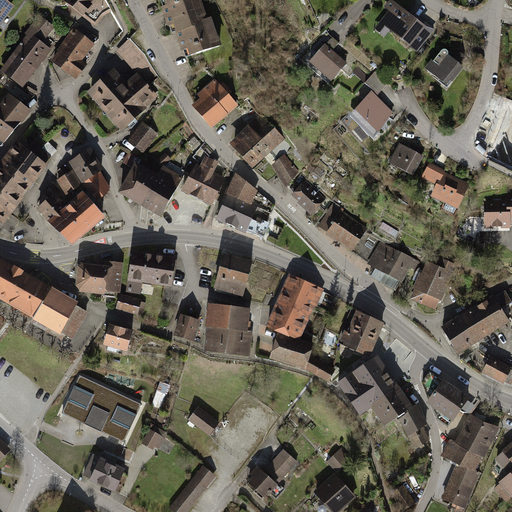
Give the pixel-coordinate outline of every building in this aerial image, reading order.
[(0,0),(0,27),(15,8),(2,0),(0,0)] [(67,0),(83,13),(86,10),(98,20),(103,13),(110,9),(105,0),(67,0)] [(205,0),(164,0),(189,58),(224,43),(205,0)] [(396,2),(379,21),(416,53),(433,34),(396,2)] [(29,41),(4,72),(25,89),(53,54),(44,46),(57,30),(42,18),(25,38),(29,41)] [(64,58),(57,67),(75,82),(91,62),(86,58),(99,42),(80,27),(58,53),(64,58)] [(325,45),(310,63),(332,82),(348,63),(325,45)] [(446,46),(428,66),(451,85),(468,65),(446,46)] [(116,62),(87,89),(119,123),(158,87),(139,66),(129,76),(116,62)] [(214,78),(196,93),(202,100),(196,105),(215,126),(238,105),(214,78)] [(390,112),(369,91),(348,114),(372,140),(390,112)] [(10,96),(0,107),(0,143),(1,145),(28,112),(10,96)] [(511,113),(507,111),(496,133),(511,140),(511,113)] [(262,119),(234,143),(255,168),(283,145),(262,119)] [(141,121),(126,137),(143,153),(158,136),(141,121)] [(427,153),(408,140),(396,159),(415,171),(427,153)] [(29,141),(0,176),(0,225),(3,228),(56,162),(29,141)] [(70,172),(58,182),(66,192),(82,180),(92,194),(109,180),(87,150),(65,166),(70,172)] [(287,156),(274,168),(288,185),(302,173),(287,156)] [(196,165),(184,190),(212,204),(223,183),(210,177),(217,163),(206,158),(201,168),(196,165)] [(458,169),(439,158),(430,173),(444,182),(438,192),(463,207),(474,188),(454,176),(458,169)] [(157,177),(136,165),(120,193),(161,216),(186,172),(170,163),(163,167),(157,177)] [(256,189),(237,175),(218,219),(247,232),(264,236),(270,223),(257,218),(256,221),(252,220),(256,208),(260,210),(262,206),(251,201),(256,189)] [(308,182),(294,197),(313,214),(327,200),(308,182)] [(62,189),(40,206),(65,239),(100,213),(87,195),(74,205),(62,189)] [(482,228),(506,227),(506,224),(506,200),(482,201),(482,228)] [(340,211),(324,232),(367,262),(378,240),(363,232),(365,228),(340,211)] [(412,258),(378,240),(367,262),(374,267),(369,276),(394,290),(412,258)] [(175,259),(134,252),(128,291),(140,293),(142,280),(171,285),(175,259)] [(437,261),(428,257),(413,294),(441,305),(459,259),(441,252),(437,261)] [(254,262),(225,254),(217,281),(246,290),(254,262)] [(0,259),(0,299),(60,336),(62,333),(73,340),(86,312),(76,306),(79,302),(0,259)] [(82,262),(78,266),(76,286),(80,293),(106,295),(106,292),(121,294),(124,263),(107,261),(107,265),(82,262)] [(320,288),(292,275),(269,327),(280,331),(272,356),(309,368),(329,380),(334,371),(309,356),(312,346),(297,341),(320,288)] [(141,302),(121,296),(117,308),(137,314),(141,302)] [(493,297),(443,327),(456,349),(507,319),(493,297)] [(237,307),(214,305),(209,350),(248,354),(249,339),(245,339),(248,310),(237,309),(237,307)] [(382,322),(353,310),(339,342),(367,354),(382,322)] [(199,321),(182,315),(176,335),(194,340),(199,321)] [(132,330),(107,321),(100,341),(124,350),(132,330)] [(376,357),(338,384),(360,414),(372,405),(386,425),(395,419),(408,409),(411,407),(376,357)] [(511,368),(491,358),(484,371),(504,382),(511,368)] [(468,399),(430,371),(423,382),(429,401),(443,410),(437,418),(448,426),(468,399)] [(142,404),(79,374),(60,413),(124,443),(142,404)] [(164,410),(171,387),(161,384),(154,407),(164,410)] [(199,406),(188,420),(209,437),(220,423),(199,406)] [(410,411),(408,409),(395,419),(396,421),(398,419),(416,448),(429,440),(421,427),(426,424),(417,406),(410,411)] [(497,429),(471,417),(458,443),(451,439),(442,456),(459,464),(443,498),(453,502),(452,505),(463,510),(478,471),(475,470),(497,429)] [(167,433),(152,424),(141,443),(153,450),(156,446),(159,448),(167,433)] [(0,459),(11,448),(0,438),(0,459)] [(294,440),(259,476),(272,490),(297,463),(304,469),(314,459),(294,440)] [(511,469),(511,445),(498,458),(510,471),(511,469)] [(343,449),(329,463),(338,472),(352,458),(343,449)] [(124,470),(97,456),(86,478),(113,492),(124,470)] [(186,511),(214,477),(201,467),(171,507),(177,511),(186,511)] [(511,474),(496,488),(507,500),(511,496),(511,474)] [(335,475),(317,491),(335,511),(336,511),(354,497),(335,475)] [(403,483),(390,491),(402,510),(415,502),(403,483)]
